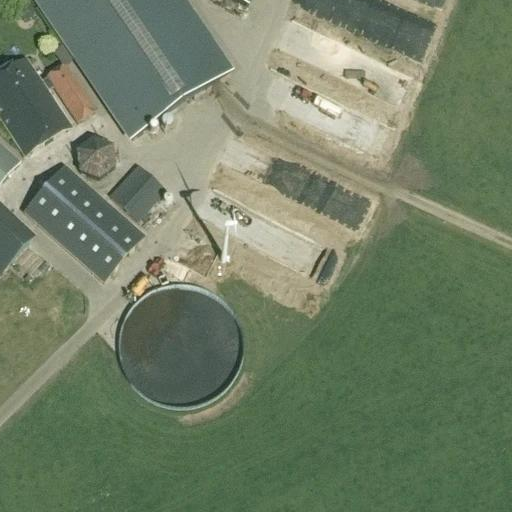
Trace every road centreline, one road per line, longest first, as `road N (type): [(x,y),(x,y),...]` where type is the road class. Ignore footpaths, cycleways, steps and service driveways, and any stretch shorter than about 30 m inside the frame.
road 1 (unclassified): [(0,418),(152,263),(233,117),(284,0)]
road 2 (track): [(233,117),(511,242)]
